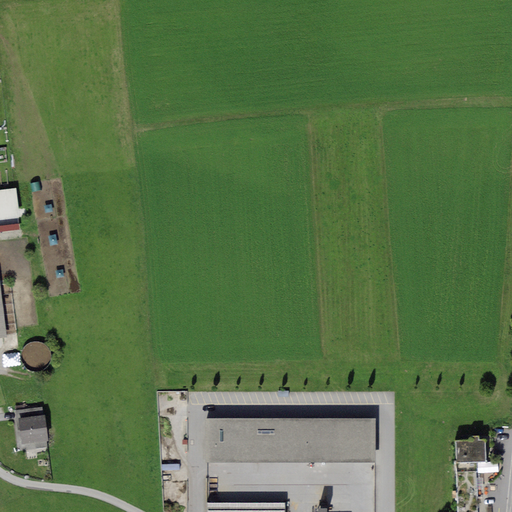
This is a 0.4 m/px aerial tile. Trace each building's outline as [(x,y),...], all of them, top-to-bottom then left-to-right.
[(17,191),(0,193),(0,221),(21,219),(17,191)] [(45,418),(18,422),(22,448),(49,444),(45,418)] [(378,421),(207,422),(207,465),(378,465),(378,421)] [(486,443),(456,444),(457,465),(487,464),(486,443)] [(478,511),(477,472),(455,472),(456,511),(478,511)]
